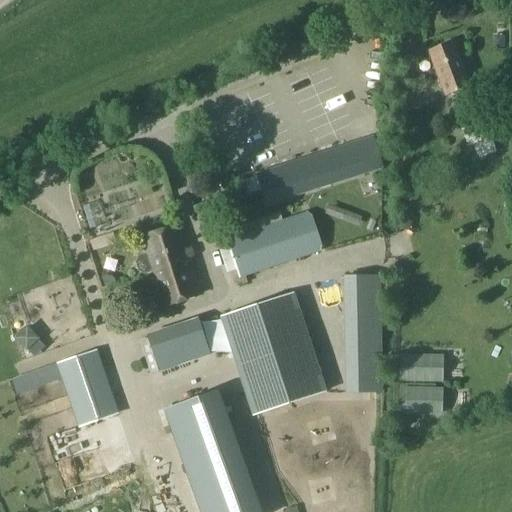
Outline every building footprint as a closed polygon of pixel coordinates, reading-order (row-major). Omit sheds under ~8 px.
[(452,41),(428,51),(445,96),(470,86),(452,41)] [(458,114),(464,127),(483,119),(484,119),(478,105),(458,114)] [(478,159),(497,151),(491,136),(484,119),(483,119),(464,127),(461,128),(468,146),(469,146),(472,144),(478,159)] [(267,204),(382,167),(373,137),(257,174),(267,204)] [(299,258),(287,220),(227,240),(239,277),(299,258)] [(202,293),(180,226),(139,240),(161,307),(202,293)] [(377,293),(377,276),(345,277),(346,294),(377,293)] [(294,293),(220,317),(253,416),(327,391),(294,293)] [(147,335),(159,373),(211,355),(198,318),(147,335)] [(51,381),(62,378),(80,427),(117,413),(96,351),(58,364),(58,366),(47,370),(51,381)] [(235,423),(250,419),(238,374),(224,378),(235,423)] [(379,392),(379,375),(347,376),(347,393),(379,392)] [(205,377),(150,397),(171,455),(217,438),(210,418),(219,415),(205,377)] [(258,511),(238,501),(231,511),(258,511)]
